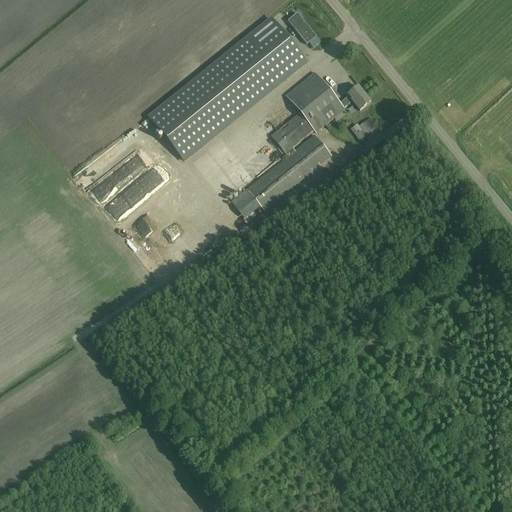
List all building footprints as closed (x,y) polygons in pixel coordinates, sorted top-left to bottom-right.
[(320,43),(298,15),(288,23),(307,46),(310,44),(313,48),(320,43)] [(306,63),(271,20),(149,119),(184,162),(306,63)] [(344,109),(352,103),(360,112),(371,103),(358,87),(347,96),(348,97),(340,104),(315,74),(286,97),(299,114),(270,137),(285,155),(285,154),(288,157),(246,191),(264,212),(332,157),(315,135),(295,151),(292,148),(313,131),(315,134),(345,110),(344,109)] [(360,142),(378,128),(370,119),(359,127),(357,125),(351,130),(360,142)] [(140,133),(135,137),(150,156),(155,152),(140,133)] [(245,136),(193,178),(203,190),(225,172),(230,179),(247,165),(243,159),(255,148),(245,136)] [(137,151),(130,141),(118,149),(125,159),(137,151)] [(264,154),(213,194),(222,205),(244,188),(243,187),(272,165),(264,154)] [(279,154),(271,157),(275,164),(282,161),(279,154)]
